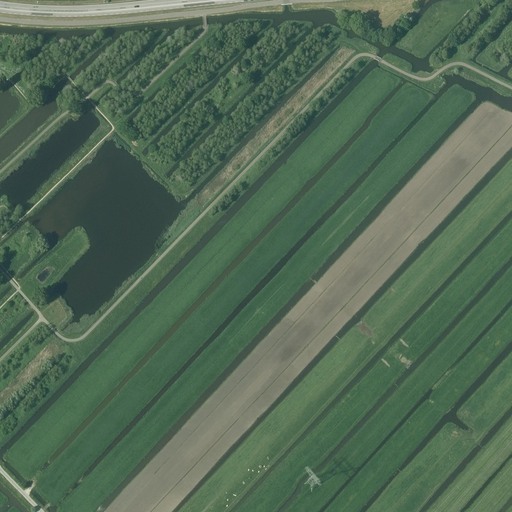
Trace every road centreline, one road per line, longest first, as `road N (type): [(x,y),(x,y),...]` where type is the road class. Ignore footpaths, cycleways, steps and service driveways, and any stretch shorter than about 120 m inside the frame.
road 1 (unclassified): [(303,0),(77,23),(0,19)]
road 2 (primary): [(0,8),(99,12),(226,0)]
